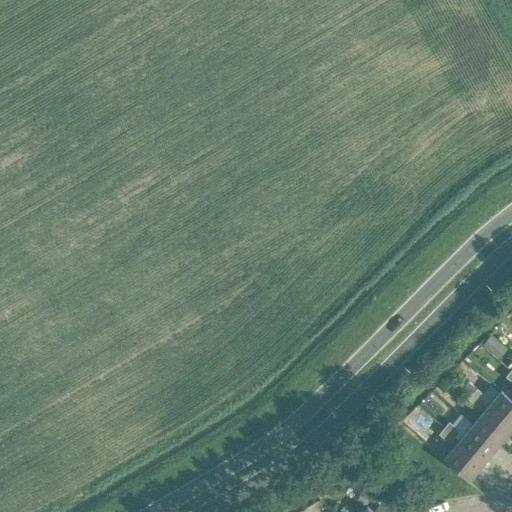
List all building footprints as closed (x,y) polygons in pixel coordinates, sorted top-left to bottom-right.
[(477,387),(472,393),(483,402),(487,399),(486,394),(477,387)] [(511,397),(502,388),(487,406),(511,426),(511,397)] [(483,402),(472,393),(467,399),(476,407),(480,406),(483,402)] [(511,426),(487,406),(473,422),(498,443),(511,426)] [(450,420),(444,427),(455,436),(459,432),(458,427),(450,420)] [(498,443),(473,422),(459,439),(484,460),(498,443)] [(455,436),(444,427),(439,432),(448,440),(452,440),(455,436)] [(484,460),(459,439),(445,456),(470,477),(484,460)]
